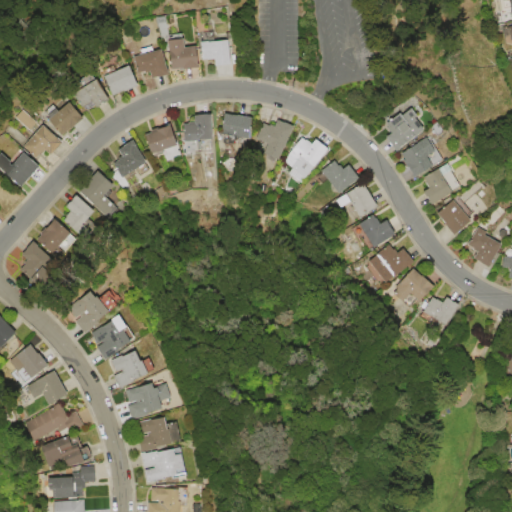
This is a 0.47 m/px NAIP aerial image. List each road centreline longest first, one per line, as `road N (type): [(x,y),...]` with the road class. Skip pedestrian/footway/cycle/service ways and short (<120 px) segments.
road 1 (residential): [(511,305),(442,260),(346,130),(290,100),(233,90),(171,99),(113,128),(0,249)]
road 2 (residential): [(124,511),(118,450),(90,382),(0,284)]
